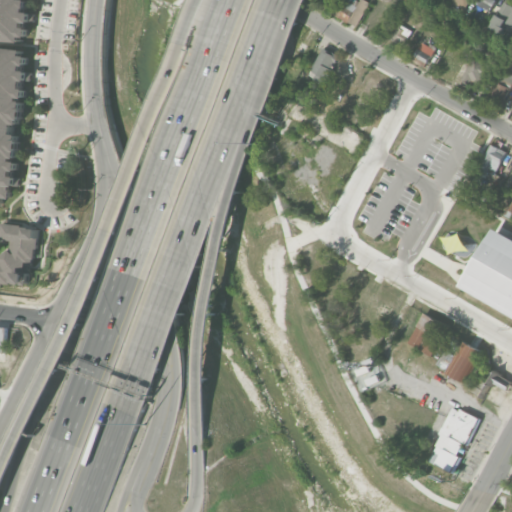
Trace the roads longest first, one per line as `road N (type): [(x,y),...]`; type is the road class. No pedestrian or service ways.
road 1 (motorway): [(200,0),(87,298),(0,484)]
road 2 (motorway): [(198,417),(216,257),(270,23)]
road 3 (motorway): [(146,343),(275,10)]
road 4 (motorway): [(230,0),(110,312)]
road 5 (tertiary): [(118,196),(169,357),(164,410),(133,494)]
road 6 (residential): [(511,134),(268,0)]
road 7 (motorway): [(110,312),(34,511)]
road 8 (residential): [(331,234),(511,341)]
road 9 (motorway): [(53,316),(2,511)]
road 10 (tertiary): [(99,0),(98,101),(118,196)]
road 11 (motorway): [(81,511),(146,343)]
road 12 (residential): [(413,78),(331,234)]
road 13 (secondary): [(53,316),(76,298),(118,196)]
road 14 (secondary): [(118,196),(90,234),(53,316)]
